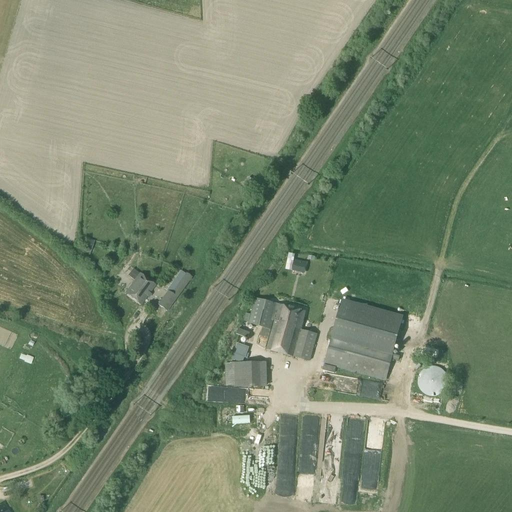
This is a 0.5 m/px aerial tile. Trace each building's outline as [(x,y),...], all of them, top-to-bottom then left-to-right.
[(297,260),(296,271),(310,272),(310,261),(297,260)] [(163,289),(167,292),(171,295),(186,274),(178,268),(163,289)] [(125,294),(140,305),(155,286),(140,274),(125,294)] [(171,295),(167,292),(158,306),(166,312),(191,278),(186,274),(171,295)] [(259,337),(269,339),(266,350),(294,358),(294,357),(301,331),(306,312),(255,299),(248,324),(262,328),(259,337)] [(325,364),(385,381),(402,320),(343,303),(325,364)] [(143,308),(139,316),(149,320),(153,313),(143,308)] [(301,331),(294,357),(309,361),(316,335),(301,331)] [(239,343),(236,353),(247,357),(250,347),(239,343)] [(259,361),(232,364),(235,389),(262,386),(259,361)] [(417,383),(418,385),(419,388),(420,390),(422,393),(424,394),(427,396),(430,396),(432,397),(439,395),(441,394),(443,392),(444,391),(445,389),(446,387),(447,385),(447,382),(447,380),(447,378),(446,376),(445,374),(444,372),(442,371),(440,369),(437,367),(434,367),(431,367),(428,367),(426,368),(424,369),(422,371),(420,373),(419,375),(418,377),(418,379),(417,383)] [(213,387),(213,399),(225,399),(224,386),(213,387)] [(303,486),(311,488),(313,479),(305,477),(303,486)] [(23,501),(39,496),(38,492),(22,497),(23,501)]
